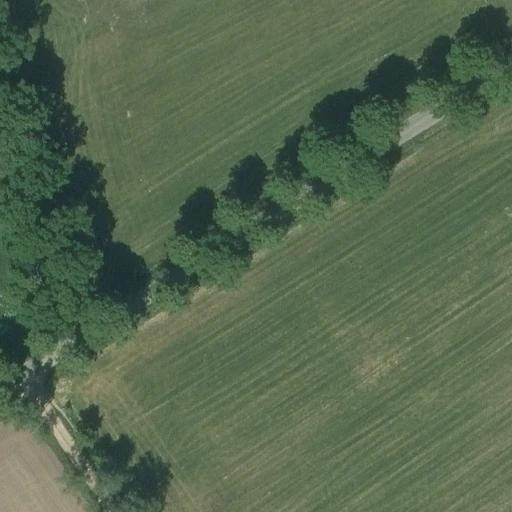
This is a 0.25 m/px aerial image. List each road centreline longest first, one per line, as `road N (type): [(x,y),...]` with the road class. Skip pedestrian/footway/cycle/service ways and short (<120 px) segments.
road 1 (unclassified): [(0,392),(511,61)]
road 2 (track): [(121,511),(28,375)]
